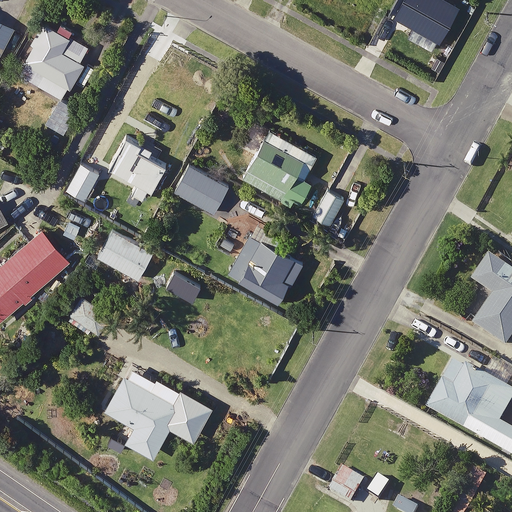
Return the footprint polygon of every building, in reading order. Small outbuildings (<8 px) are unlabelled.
[(332,0),(361,16),(364,10),(370,14),(377,0),(332,0)] [(471,6),(458,0),(448,0),(443,12),(463,22),(471,6)] [(20,63),(15,72),(59,97),(91,41),(69,29),(52,19),(40,12),(13,59),(20,63)] [(0,46),(9,28),(0,23),(0,46)] [(73,79),(60,103),(54,100),(43,121),(61,131),(69,115),(86,86),(73,79)] [(264,127),(240,170),(238,175),(288,202),(291,197),(297,201),(308,181),(300,177),(313,153),(264,127)] [(42,129),(34,145),(48,152),(56,135),(42,129)] [(127,191),(140,198),(145,189),(149,191),(164,163),(161,161),(153,158),(158,149),(124,131),(106,166),(133,181),(127,191)] [(96,171),(77,161),(63,188),(82,198),(96,171)] [(225,183),(185,162),(171,190),(211,211),(225,183)] [(340,198),(327,190),(313,215),(326,222),(340,198)] [(161,213),(162,215),(163,217),(164,219),(166,221),(168,222),(170,223),(172,223),(175,223),(177,223),(179,222),(181,221),(183,220),(184,218),(186,216),(186,214),(187,212),(187,210),(187,208),(186,205),(185,203),(184,202),(182,200),(180,199),(178,198),(176,197),(174,197),(171,198),(169,198),(167,199),(165,201),(164,202),(163,204),(162,206),(161,208),(161,211),(161,213)] [(284,281),(288,283),(300,262),(270,244),(279,229),(256,216),(225,270),(274,299),(284,281)] [(64,260),(35,227),(0,257),(0,315),(19,299),(22,303),(30,296),(27,292),(64,260)] [(149,249),(107,228),(93,257),(135,277),(149,249)] [(511,267),(490,252),(471,279),(492,293),(471,322),(505,345),(511,335),(511,267)] [(107,311),(78,294),(65,315),(94,333),(107,311)] [(511,397),(511,389),(454,357),(426,407),(511,455),(511,428),(499,421),(511,397)] [(171,396),(121,369),(101,407),(131,423),(124,438),(153,453),(169,423),(194,436),(211,404),(177,386),(171,396)] [(364,477),(343,463),(328,486),(349,500),(364,477)] [(463,511),(485,477),(471,469),(445,511),(463,511)]
